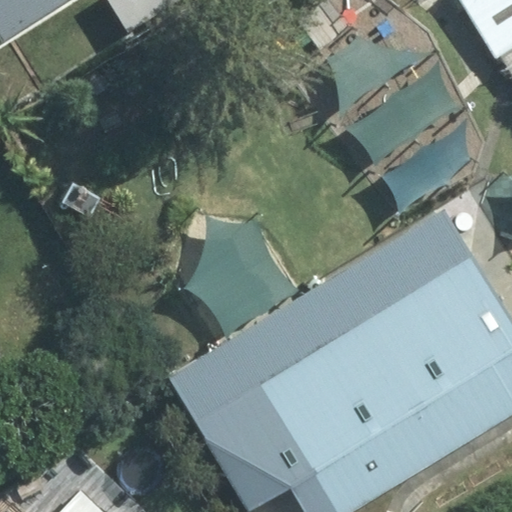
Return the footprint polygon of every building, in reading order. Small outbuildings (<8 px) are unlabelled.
[(0,0),(0,11),(10,28),(56,0),(0,0)] [(511,0),(466,0),(511,69),(511,0)] [(392,5),(315,60),(414,199),(491,144),(392,5)] [(317,511),(335,511),(511,410),(511,298),(459,207),(179,367),(255,497),(296,473),(317,511)] [(0,329),(0,351),(9,346),(0,329)] [(45,511),(130,511),(119,501),(108,511),(63,511),(53,503),(45,511)]
